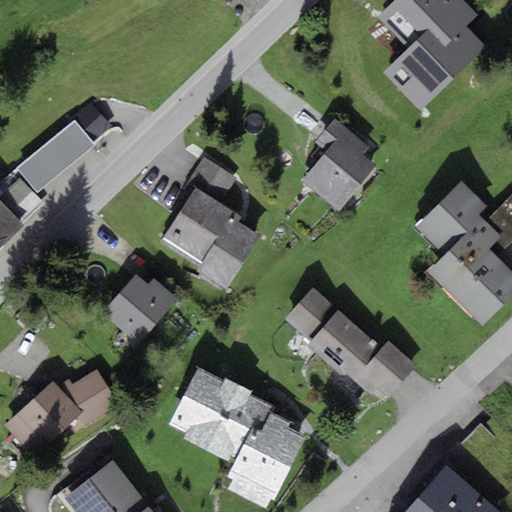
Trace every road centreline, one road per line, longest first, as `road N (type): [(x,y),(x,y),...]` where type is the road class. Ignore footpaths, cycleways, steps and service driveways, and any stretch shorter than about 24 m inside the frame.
road 1 (residential): [(300,0),(0,286)]
road 2 (residential): [(511,331),(322,511)]
